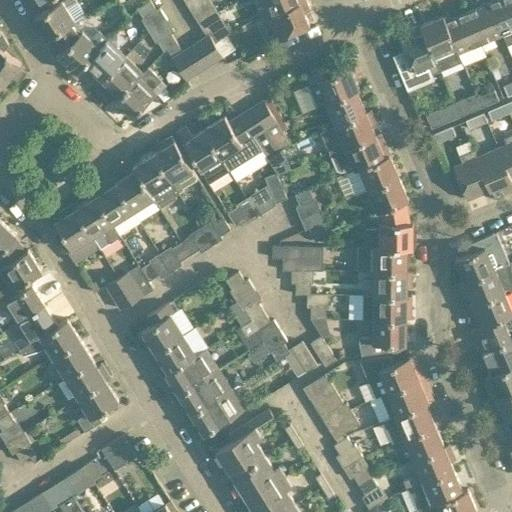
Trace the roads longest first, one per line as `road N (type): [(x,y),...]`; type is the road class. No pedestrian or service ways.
road 1 (residential): [(44,71),(131,148),(212,94),(353,27)]
road 2 (residential): [(507,511),(436,344),(435,229)]
road 3 (residential): [(150,404),(29,212),(0,183)]
road 4 (residential): [(435,229),(431,200),(353,27)]
road 5 (residential): [(150,404),(19,486)]
road 6 (residential): [(219,511),(150,404)]
